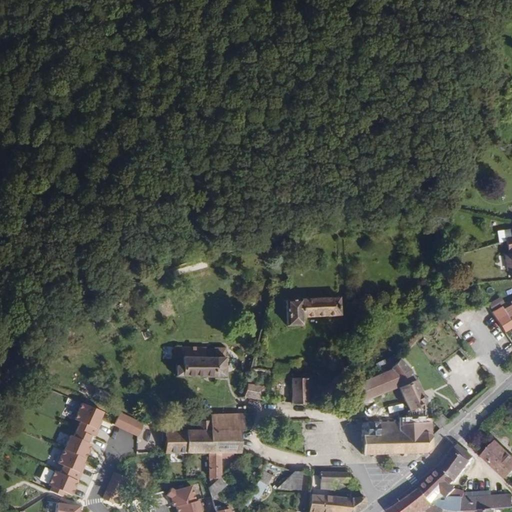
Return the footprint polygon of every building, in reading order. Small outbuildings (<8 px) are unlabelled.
[(506,241),(504,230),(497,231),(499,243),(506,241)] [(340,315),(339,298),(286,300),(287,326),(303,325),(302,317),(340,315)] [(499,298),(488,304),(492,311),(503,304),(499,298)] [(511,305),(510,302),(501,307),(511,323),(511,305)] [(511,323),(501,307),(491,312),(504,332),(511,327),(511,323)] [(175,376),(225,376),(225,348),(214,348),(214,349),(206,349),(206,347),(174,347),(174,359),(176,359),(175,376)] [(372,377),(353,386),(360,402),(395,388),(397,385),(409,411),(425,403),(428,403),(410,370),(400,358),(390,370),(382,373),(372,377)] [(369,371),(372,377),(382,373),(379,367),(369,371)] [(291,404),(309,405),(308,378),(291,378),(291,404)] [(262,400),(264,387),(246,384),(244,397),(262,400)] [(100,419),(103,412),(82,403),(75,420),(80,422),(74,437),(71,436),(59,464),(65,467),(61,474),(56,472),(50,486),(53,487),(52,492),(64,497),(66,493),(74,496),(87,465),(85,464),(92,445),(89,444),(92,436),(95,438),(103,420),(100,419)] [(409,411),(408,410),(406,411),(406,423),(426,422),(425,403),(409,411)] [(143,424),(120,413),(114,425),(138,436),(143,424)] [(222,431),(240,431),(244,431),(243,417),(245,417),(245,414),(222,415),(222,431)] [(165,453),(208,453),(232,453),(240,453),(240,431),(222,431),(222,415),(210,415),(210,421),(208,430),(199,430),(185,430),(185,431),(165,431),(165,453)] [(441,415),(434,422),(440,429),(448,422),(441,415)] [(361,434),(362,455),(371,454),(371,457),(374,457),(374,454),(386,454),(386,456),(389,456),(389,454),(401,453),(402,456),(405,456),(405,453),(420,453),(420,455),(422,455),(422,453),(426,452),(432,448),(432,436),(431,422),(429,422),(426,422),(406,423),(402,422),(402,421),(400,421),(400,422),(395,422),(395,420),(393,420),(393,422),(388,422),(388,421),(387,421),(387,422),(381,422),(381,420),(379,420),(379,422),(361,423),(361,425),(361,434)] [(208,430),(210,421),(198,421),(199,430),(208,430)] [(483,456),(506,478),(511,471),(511,456),(497,442),(483,456)] [(441,468),(422,488),(434,504),(445,509),(450,511),(459,511),(462,511),(495,510),(499,509),(499,501),(498,495),(491,496),(464,497),(464,493),(465,491),(453,489),(447,494),(444,493),(446,492),(451,487),(457,480),(474,458),(472,456),(460,446),(458,445),(454,450),(441,468)] [(232,456),(232,453),(208,453),(209,478),(218,478),(220,476),(220,456),(223,456),(223,459),(229,459),(232,456)] [(300,490),(302,472),(293,472),(277,488),(300,490)] [(349,482),(349,473),(320,472),(320,482),(334,483),(349,482)] [(117,495),(124,478),(112,473),(102,497),(111,501),(114,494),(117,495)] [(215,511),(228,511),(226,501),(220,502),(215,494),(226,484),(220,477),(208,487),(213,503),(215,511)] [(258,499),(266,485),(259,481),(251,494),(258,499)] [(176,506),(177,511),(201,511),(198,500),(196,501),(192,486),(175,490),(172,488),(167,496),(171,498),(173,507),(176,506)] [(434,504),(422,488),(402,502),(388,511),(495,511),(495,510),(462,511),(459,511),(450,511),(445,509),(434,504)] [(351,498),(310,495),(309,511),(313,511),(355,511),(366,503),(363,497),(351,498)] [(511,500),(511,495),(498,495),(499,501),(499,509),(511,508),(511,500)] [(77,511),(77,506),(55,502),(52,511),(77,511)]
